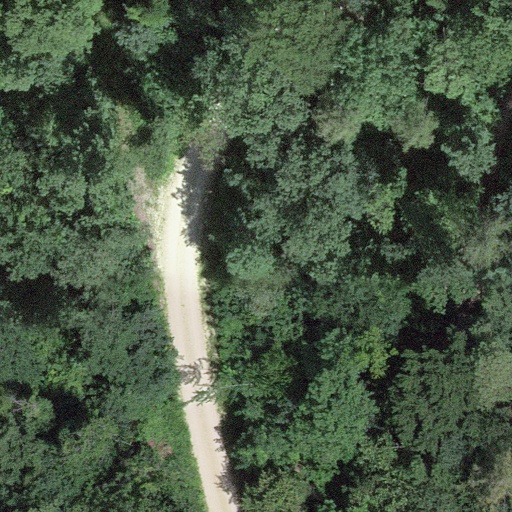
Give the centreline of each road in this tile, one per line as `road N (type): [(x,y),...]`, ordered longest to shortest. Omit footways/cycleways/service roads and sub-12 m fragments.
road 1 (track): [(226,511),(183,348),(179,232),(204,142),(237,93),(330,0)]
road 2 (track): [(179,232),(121,116),(103,0)]
